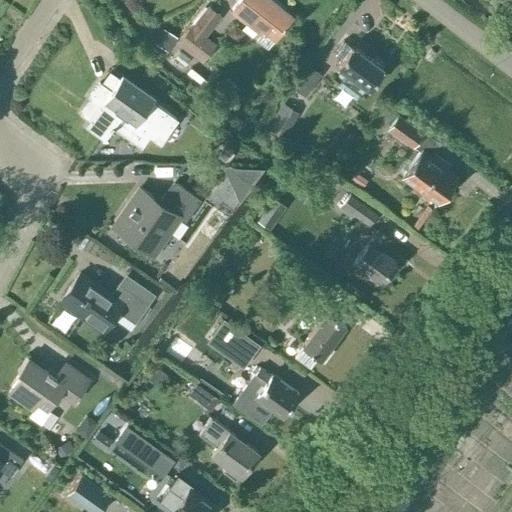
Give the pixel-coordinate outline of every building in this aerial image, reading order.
[(267,47),(291,16),(270,0),(237,0),(231,9),(260,31),(255,38),(267,47)] [(214,43),(204,35),(220,14),(207,5),(192,24),(190,23),(176,41),(201,60),(214,43)] [(169,51),(177,35),(160,27),(153,42),(169,51)] [(350,44),(343,39),(334,52),(341,57),(336,65),(344,71),(339,77),(360,92),(365,86),(367,87),(382,66),(351,43),(350,44)] [(308,63),(299,75),(292,85),(304,94),(320,72),(308,63)] [(91,98),(81,112),(90,118),(86,124),(102,136),(103,136),(111,125),(141,146),(148,135),(159,143),(177,117),(119,77),(111,90),(99,81),(88,96),(91,98)] [(412,146),(422,132),(397,113),(387,127),(412,146)] [(455,175),(445,168),(448,163),(432,152),(428,156),(419,150),(402,173),(438,199),(455,175)] [(263,167),(224,167),(239,198),(263,167)] [(159,199),(141,187),(134,196),(133,195),(111,225),(153,253),(178,217),(184,221),(199,198),(172,180),(159,199)] [(367,222),(374,213),(349,195),(340,207),(349,213),(351,209),(367,222)] [(379,248),(387,237),(375,228),(350,263),(364,273),(367,269),(380,279),(394,260),(379,248)] [(110,293),(79,271),(60,299),(102,329),(112,314),(130,327),(154,292),(125,271),(110,293)] [(299,280),(281,293),(298,315),(303,311),(317,321),(301,343),(293,354),(309,365),(317,355),(319,357),(345,322),(316,301),(299,280)] [(223,319),(212,334),(246,359),(257,343),(223,319)] [(178,336),(169,348),(182,357),(191,345),(178,336)] [(21,373),(8,391),(32,409),(28,415),(40,423),(49,410),(47,408),(59,390),(73,400),(89,378),(65,361),(55,375),(27,355),(16,370),(21,373)] [(259,365),(233,401),(261,421),(271,406),(282,414),(298,392),(271,372),(270,373),(259,365)] [(186,392),(209,408),(218,397),(194,380),(186,392)] [(235,478),(240,472),(256,449),(210,415),(198,432),(202,435),(202,436),(215,445),(211,451),(226,462),(221,468),(235,478)] [(118,438),(160,469),(170,455),(128,424),(118,438)] [(0,469),(10,476),(22,458),(0,442),(0,469)] [(65,493),(91,511),(97,511),(110,494),(80,472),(65,493)] [(171,509),(174,511),(206,511),(213,503),(202,494),(203,492),(177,474),(167,487),(181,496),(171,509)]
